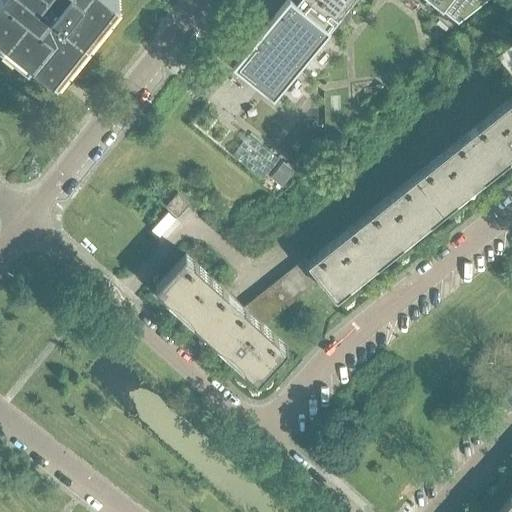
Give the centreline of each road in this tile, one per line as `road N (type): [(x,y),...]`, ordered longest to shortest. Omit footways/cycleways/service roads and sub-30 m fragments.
road 1 (residential): [(263,432),(327,361),(511,214)]
road 2 (residential): [(263,432),(27,217)]
road 3 (residential): [(27,217),(201,0)]
road 4 (residential): [(124,511),(0,411)]
